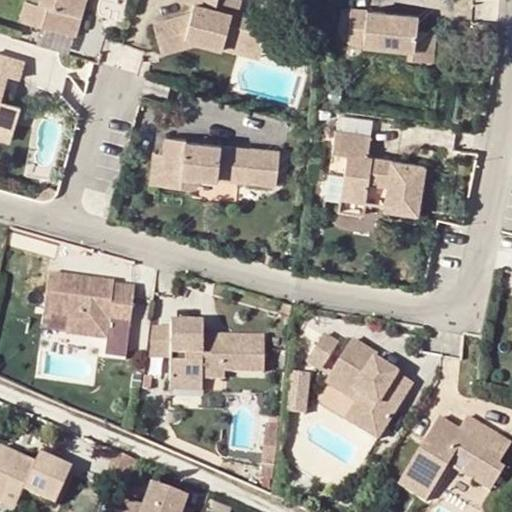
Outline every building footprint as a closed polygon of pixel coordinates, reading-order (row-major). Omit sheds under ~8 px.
[(85,0),(40,0),(39,7),(25,4),(20,24),(76,38),(85,0)] [(215,33),(263,46),(269,24),(238,15),(242,0),(241,0),(185,0),(185,2),(195,4),(193,11),(154,22),(162,50),(187,43),(185,36),(194,34),(214,39),(215,33)] [(336,7),(333,40),(343,41),(347,9),(336,7)] [(414,16),(347,9),(343,41),(361,43),(405,48),(404,58),(428,61),(432,33),(412,31),(414,16)] [(215,33),(214,39),(262,52),(263,46),(215,33)] [(343,41),(342,58),(359,58),(361,43),(343,41)] [(25,66),(0,58),(0,126),(13,131),(20,109),(0,103),(8,78),(20,81),(25,66)] [(13,131),(0,126),(0,141),(10,144),(13,131)] [(333,130),(330,153),(344,155),(338,198),(362,202),(365,183),(385,186),(382,209),(415,214),(423,165),(365,156),(368,136),(333,130)] [(163,136),(162,152),(160,168),(150,167),(149,183),(196,188),(197,177),(276,185),(280,150),(184,141),(184,138),(163,136)] [(152,151),(150,167),(160,168),(162,152),(152,151)] [(37,190),(35,201),(43,203),(48,202),(52,201),(55,198),(57,194),(58,191),(50,186),(37,190)] [(47,276),(43,310),(77,314),(74,338),(106,342),(108,321),(129,323),(133,289),(112,286),(112,284),(47,276)] [(77,314),(43,310),(42,318),(67,320),(65,338),(74,338),(77,314)] [(200,327),(169,323),(162,383),(193,387),(215,390),(216,382),(255,387),(259,352),(198,344),(200,327)] [(334,345),(320,335),(303,362),(317,371),(334,345)] [(348,340),(326,376),(364,401),(347,424),(371,439),(401,393),(395,389),(400,381),(369,360),(372,356),(348,340)] [(364,401),(326,376),(321,383),(352,402),(341,420),(347,424),(364,401)] [(407,385),(400,381),(395,389),(401,393),(407,385)] [(192,399),(193,387),(162,383),(160,396),(192,399)] [(441,467),(448,456),(475,474),(471,480),(485,489),(497,472),(491,468),(505,446),(461,418),(453,432),(442,425),(438,432),(428,426),(390,485),(418,502),(441,467)] [(275,425),(260,423),(253,478),(268,480),(275,425)] [(0,506),(8,488),(22,494),(36,500),(41,492),(56,500),(68,471),(37,457),(33,466),(0,452),(0,506)] [(135,463),(112,453),(100,481),(124,491),(135,463)] [(448,456),(441,467),(482,494),(485,489),(471,480),(475,474),(448,456)] [(188,511),(181,509),(185,497),(150,485),(142,506),(122,499),(117,511),(188,511)] [(0,508),(8,511),(12,511),(22,494),(8,488),(0,506),(0,508)] [(41,492),(36,500),(52,507),(56,500),(41,492)]
